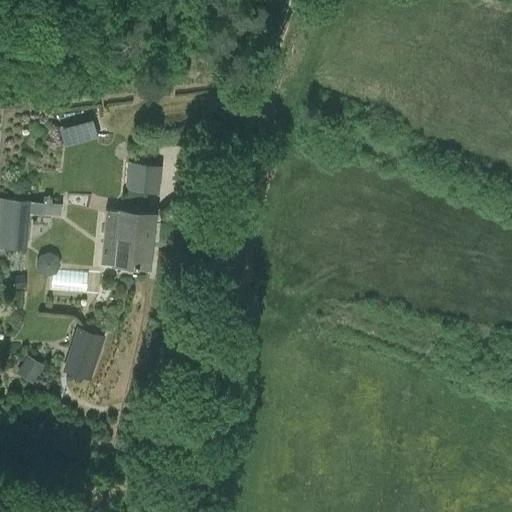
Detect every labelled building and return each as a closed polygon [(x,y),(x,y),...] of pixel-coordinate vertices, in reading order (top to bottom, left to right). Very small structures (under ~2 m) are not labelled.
[(93,117),(59,123),(63,143),(97,136),(93,117)] [(126,161),(124,188),(157,191),(160,163),(126,161)] [(43,201),(38,201),(38,200),(0,197),(0,245),(25,247),(28,212),(37,213),(60,214),(61,202),(50,202),(51,196),(43,195),(43,201)] [(149,267),(154,213),(105,208),(100,263),(149,267)] [(15,289),(26,288),(24,275),(13,277),(15,289)] [(90,380),(105,333),(77,324),(62,371),(90,380)] [(33,383),(44,364),(26,354),(16,372),(33,383)]
